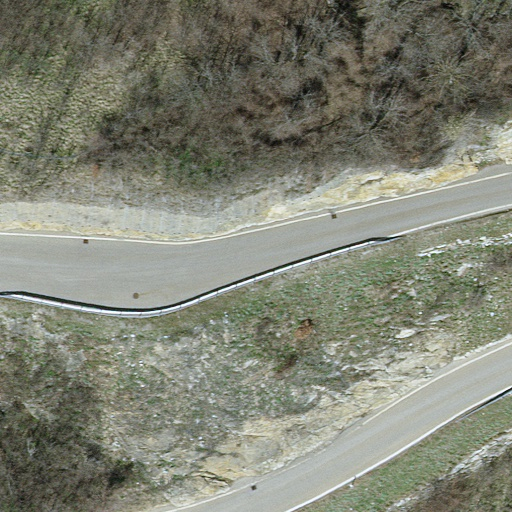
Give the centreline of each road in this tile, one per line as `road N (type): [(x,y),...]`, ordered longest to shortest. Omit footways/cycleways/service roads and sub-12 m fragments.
road 1 (tertiary): [(511,188),(163,274),(0,261)]
road 2 (tertiary): [(235,511),(511,364)]
